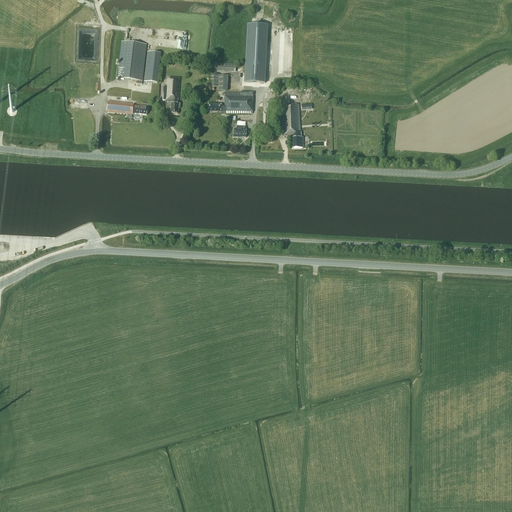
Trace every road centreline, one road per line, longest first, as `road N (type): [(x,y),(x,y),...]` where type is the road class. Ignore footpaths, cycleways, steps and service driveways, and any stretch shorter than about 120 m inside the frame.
road 1 (secondary): [(0,286),(48,261),(96,250),(511,271)]
road 2 (tertiary): [(0,149),(437,174),(511,156)]
